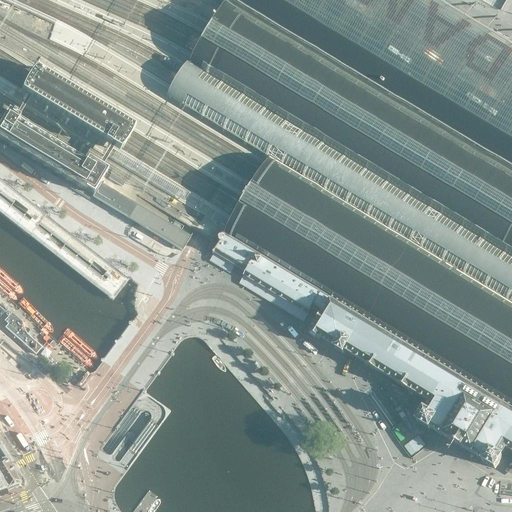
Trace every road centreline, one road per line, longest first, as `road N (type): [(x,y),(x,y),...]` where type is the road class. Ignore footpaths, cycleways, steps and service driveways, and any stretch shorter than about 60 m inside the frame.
road 1 (unclassified): [(0,158),(172,276),(165,305),(98,395),(57,403)]
road 2 (primary): [(308,0),(511,123)]
road 3 (primary): [(511,83),(373,0)]
